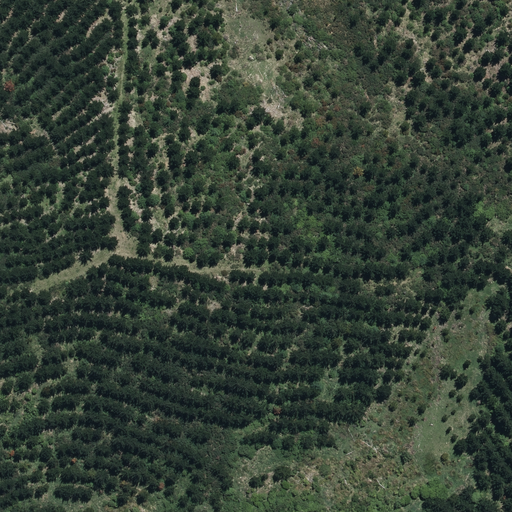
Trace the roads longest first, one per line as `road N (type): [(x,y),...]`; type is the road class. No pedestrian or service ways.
road 1 (track): [(479,0),(372,34),(332,86),(380,268),(387,365),(440,423),(470,487),(466,511),(436,465),(415,453),(437,511)]
road 2 (track): [(0,160),(47,135),(59,146),(61,169),(47,190),(50,207),(149,181),(163,186),(172,218),(199,208),(278,215),(313,236),(327,228),(353,256),(380,268)]
